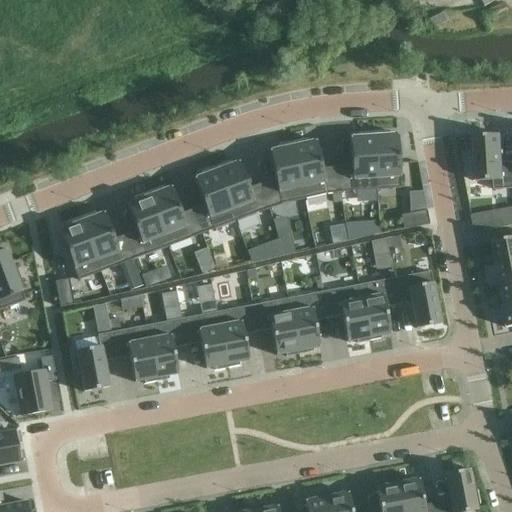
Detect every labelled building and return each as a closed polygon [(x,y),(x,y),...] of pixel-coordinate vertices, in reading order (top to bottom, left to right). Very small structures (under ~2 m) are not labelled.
[(441,14),(429,19),(433,27),(445,21),(441,14)] [(389,132),(373,133),(377,190),(401,189),(397,135),(389,135),(389,132)] [(351,166),(336,168),(339,193),(340,193),(353,192),(377,190),(373,133),(357,134),(357,137),(349,138),(351,166)] [(475,159),(472,160),(473,176),(476,176),(477,182),(494,181),(494,190),(511,189),(511,163),(503,164),(501,135),(474,137),(475,159)] [(307,139),(291,143),(304,200),(326,195),(332,194),(339,193),(336,168),(322,169),(315,141),(307,143),(307,139)] [(275,179),(262,184),(271,209),(282,205),(282,204),(304,200),(291,143),(276,146),(277,150),(269,151),(275,179)] [(229,162),(215,167),(235,222),(256,214),(271,209),(262,184),(248,189),(238,162),(231,165),(229,162)] [(204,206),(192,210),(202,234),(235,222),(215,167),(200,173),(201,176),(194,179),(204,206)] [(162,187),(147,193),(168,247),(202,234),(192,210),(181,214),(171,188),(163,190),(162,187)] [(136,231),(125,235),(134,260),(168,247),(147,193),(133,198),(134,202),(126,204),(136,231)] [(339,193),(332,194),(333,203),(341,202),(340,193),(339,193)] [(511,209),(501,211),(504,227),(511,225),(511,209)] [(95,213),(80,218),(101,272),(134,260),(125,235),(114,240),(104,213),(96,216),(95,213)] [(427,216),(403,220),(406,232),(429,227),(427,216)] [(67,227),(59,230),(78,281),(101,272),(80,218),(65,224),(67,227)] [(399,236),(386,239),(388,251),(401,249),(399,236)] [(511,238),(493,243),(497,264),(511,261),(511,238)] [(0,310),(25,301),(20,286),(23,285),(17,270),(14,271),(6,250),(0,252),(0,310)] [(211,260),(200,265),(203,273),(214,269),(211,260)] [(511,261),(497,264),(501,285),(511,283),(511,261)] [(165,266),(152,271),(157,283),(170,279),(165,266)] [(254,269),(245,271),(247,280),(256,279),(254,269)] [(414,275),(393,279),(398,305),(410,303),(415,329),(441,324),(437,304),(440,303),(437,287),(434,288),(433,283),(433,284),(430,272),(414,276),(414,275)] [(66,276),(55,278),(59,301),(71,299),(66,276)] [(393,279),(358,286),(369,342),(381,339),(380,336),(390,334),(385,308),(398,305),(393,279)] [(511,283),(501,285),(505,306),(511,305),(511,283)] [(358,286),(323,293),(328,319),(341,316),(346,342),(356,341),(357,344),(369,342),(358,286)] [(323,293),(287,299),(298,355),(310,353),(309,350),(319,348),(314,321),(328,319),(323,293)] [(287,299),(252,306),(257,332),(271,330),(276,356),(285,354),(286,357),(298,355),(287,299)] [(511,305),(505,306),(503,307),(507,329),(511,327),(511,305)] [(252,306),(217,313),(227,369),(239,366),(239,363),(249,361),(244,335),(257,332),(252,306)] [(217,313),(181,320),(186,346),(200,343),(205,370),(215,368),(215,371),(227,369),(217,313)] [(118,319),(109,321),(111,333),(121,331),(118,319)] [(181,320),(146,327),(157,382),(169,380),(168,377),(178,375),(173,348),(186,346),(181,320)] [(121,331),(111,333),(116,359),(129,357),(134,383),(144,381),(144,385),(157,382),(146,327),(121,331)] [(76,356),(73,357),(76,373),(79,372),(83,393),(109,388),(104,362),(116,359),(111,333),(97,336),(100,347),(76,352),(76,356)] [(42,371),(14,377),(22,417),(51,411),(46,383),(56,381),(52,357),(40,359),(42,371)] [(9,359),(0,360),(0,373),(11,371),(9,359)] [(0,466),(21,463),(16,433),(0,435),(0,466)] [(448,501),(436,503),(437,511),(471,511),(477,511),(476,506),(479,506),(476,490),(473,490),(469,470),(444,475),(448,501)] [(408,478),(396,481),(401,511),(437,511),(436,503),(423,506),(418,480),(409,481),(408,478)] [(379,511),(401,511),(396,481),(384,483),(384,486),(375,488),(379,511)] [(337,492),(325,494),(328,511),(352,511),(349,493),(338,495),(337,492)] [(305,511),(328,511),(325,494),(313,496),(314,499),(304,501),(305,511)] [(0,511),(28,511),(26,501),(0,506),(0,511)]
